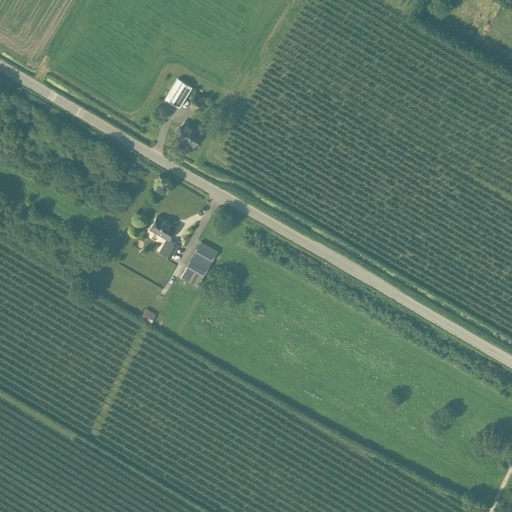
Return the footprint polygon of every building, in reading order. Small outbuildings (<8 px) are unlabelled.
[(177,78),(165,98),(179,107),(192,87),(177,78)] [(175,134),(175,138),(192,148),(201,132),(185,122),(181,124),(179,123),(173,132),(175,134)] [(157,216),(150,228),(168,239),(169,239),(175,227),(157,216)] [(169,258),(177,244),(171,240),(163,254),(169,258)] [(186,266),(180,277),(196,286),(203,276),(211,262),(217,251),(201,241),(194,252),(186,266)] [(146,308),(140,318),(150,324),(156,314),(146,308)]
